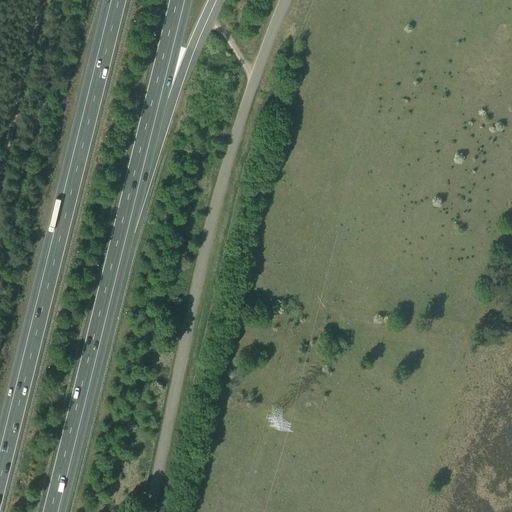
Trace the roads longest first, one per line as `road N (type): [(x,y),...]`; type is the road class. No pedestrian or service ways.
road 1 (unclassified): [(148,511),(212,213),(284,0)]
road 2 (motorway): [(52,511),(180,0)]
road 3 (motorway): [(114,0),(0,471)]
